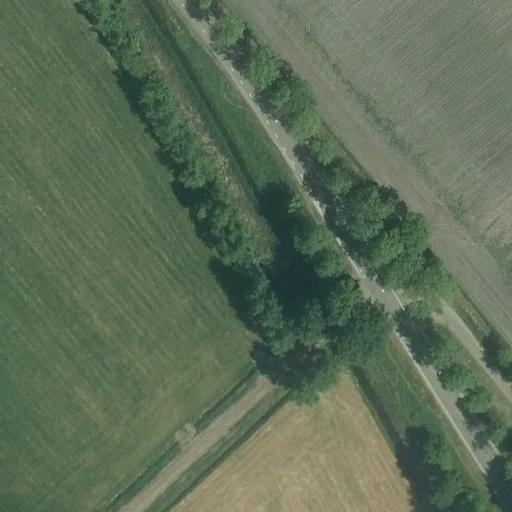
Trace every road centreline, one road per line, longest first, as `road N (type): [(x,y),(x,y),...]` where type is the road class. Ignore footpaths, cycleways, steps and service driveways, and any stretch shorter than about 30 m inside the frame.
road 1 (unclassified): [(511,494),(325,201),(176,0)]
road 2 (track): [(133,511),(378,286)]
